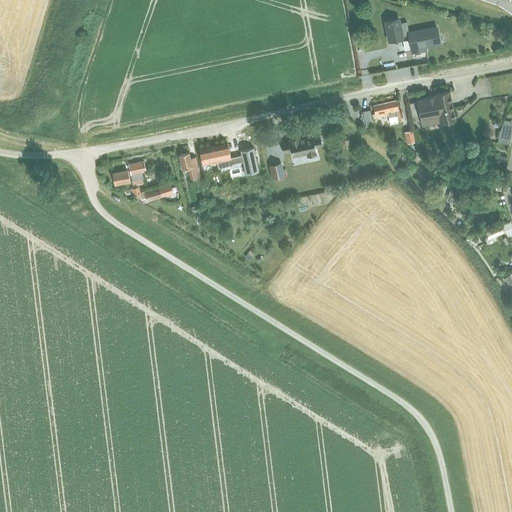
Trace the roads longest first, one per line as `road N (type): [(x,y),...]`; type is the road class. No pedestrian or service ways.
road 1 (unclassified): [(451,511),(436,445),(418,416),(127,231),(93,203),(83,151)]
road 2 (residential): [(83,151),(511,64)]
